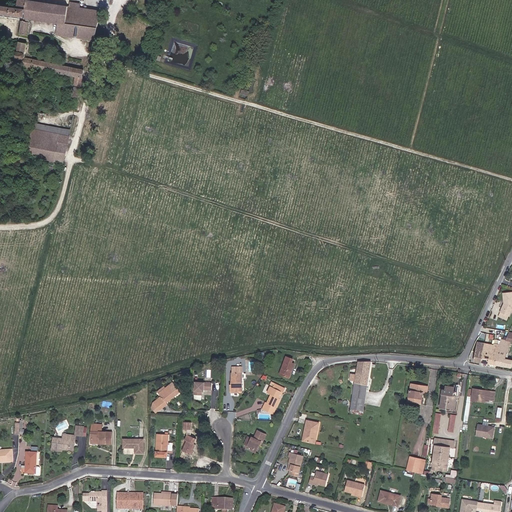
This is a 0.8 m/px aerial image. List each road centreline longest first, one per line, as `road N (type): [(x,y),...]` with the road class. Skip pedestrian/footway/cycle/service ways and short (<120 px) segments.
road 1 (track): [(101,60),(511,180)]
road 2 (track): [(0,226),(44,225),(57,211),(119,0)]
road 3 (unclassified): [(258,486),(320,365),(362,357),(458,366)]
road 4 (residential): [(12,490),(88,470),(224,478)]
